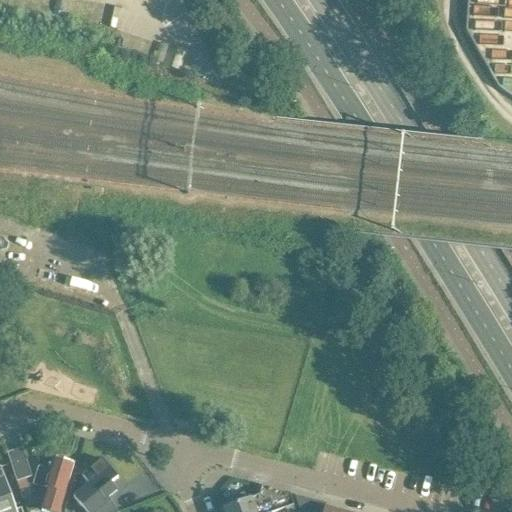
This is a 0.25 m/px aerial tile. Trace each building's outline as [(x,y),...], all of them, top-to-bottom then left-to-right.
[(511,0),(476,0),(469,45),(496,50),(508,58),(506,68),(504,71),(511,71),(511,0)] [(162,65),(168,46),(160,43),(153,62),(162,65)] [(179,71),(186,52),(177,49),(171,68),(179,71)] [(33,476),(23,448),(7,454),(18,482),(33,476)] [(65,494),(74,464),(53,457),(49,471),(38,468),(33,485),(48,489),(41,511),(60,511),(66,494),(65,494)] [(117,491),(111,484),(117,479),(102,460),(82,476),(89,485),(73,497),(85,511),(110,511),(105,505),(109,501),(107,499),(117,491)] [(17,511),(1,467),(0,467),(0,468),(0,511),(17,511)] [(275,511),(285,508),(285,507),(293,505),(289,495),(271,490),(261,487),(259,496),(247,501),(244,494),(231,499),(234,506),(223,510),(222,510),(222,511),(275,511)] [(334,511),(325,510),(326,505),(296,497),(296,498),(300,511),(304,511),(334,511)]
